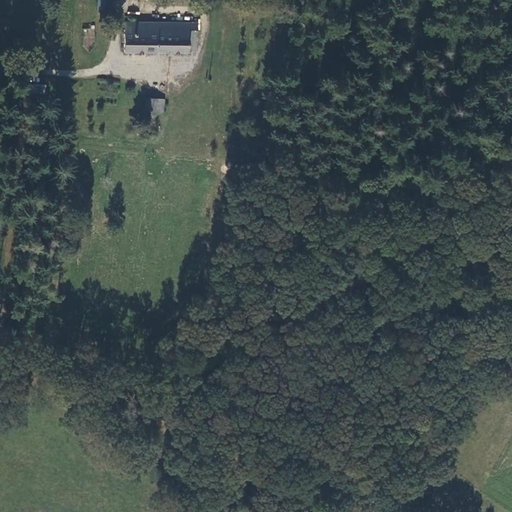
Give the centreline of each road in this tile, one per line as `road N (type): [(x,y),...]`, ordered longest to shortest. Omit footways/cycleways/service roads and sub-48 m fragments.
road 1 (track): [(108,70),(124,1),(199,17),(198,54),(181,76)]
road 2 (track): [(181,76),(0,68)]
